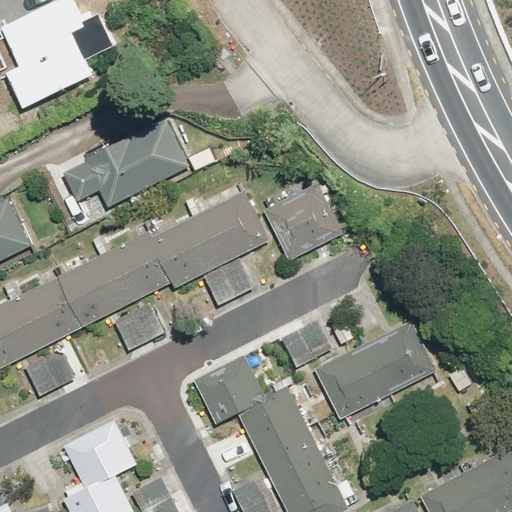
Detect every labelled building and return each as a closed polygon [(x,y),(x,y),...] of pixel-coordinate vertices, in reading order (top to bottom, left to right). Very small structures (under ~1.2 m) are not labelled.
[(79,0),(73,0),(0,34),(0,76),(0,77),(16,69),(34,106),(112,68),(79,0)] [(174,107),(71,156),(90,194),(111,184),(123,210),(205,171),(174,107)] [(326,172),(272,200),(300,254),(354,226),(326,172)] [(0,265),(45,244),(17,187),(0,195),(0,265)] [(236,192),(148,238),(172,283),(175,290),(263,244),(236,192)] [(145,231),(55,275),(81,328),(172,283),(148,238),(145,231)] [(236,262),(205,279),(219,304),(250,286),(236,262)] [(55,275),(0,303),(0,369),(81,328),(55,275)] [(150,303),(114,321),(129,351),(165,334),(150,303)] [(422,314),(323,365),(350,416),(449,365),(422,314)] [(282,343),(296,368),(332,348),(318,323),(282,343)] [(255,348),(202,376),(226,422),(248,410),(301,511),(342,511),(361,502),(298,382),(278,393),(255,348)] [(62,351),(27,367),(40,395),(75,379),(62,351)] [(58,490),(68,511),(131,511),(117,483),(134,475),(108,421),(60,445),(77,480),(58,490)] [(511,453),(431,496),(439,511),(500,511),(511,506),(511,453)] [(278,511),(262,479),(234,493),(243,511),(278,511)] [(3,480),(0,481),(0,511),(6,511),(16,507),(3,480)] [(177,511),(163,483),(136,497),(144,511),(177,511)] [(429,511),(421,495),(387,511),(429,511)]
